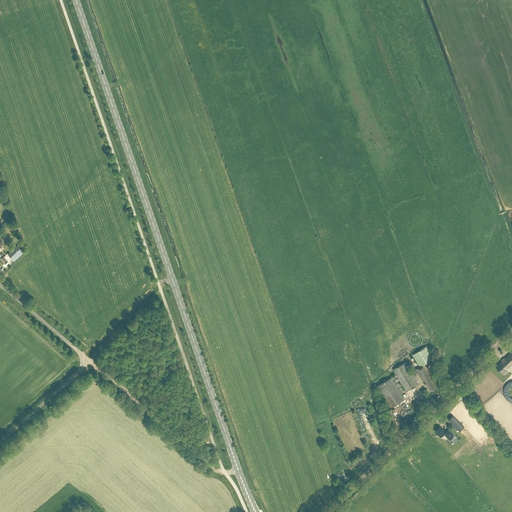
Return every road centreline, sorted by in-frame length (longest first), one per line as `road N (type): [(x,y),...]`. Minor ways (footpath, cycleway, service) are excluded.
road 1 (primary): [(228,444),(75,0)]
road 2 (tertiary): [(328,511),(511,331)]
road 3 (unclassified): [(0,440),(82,364),(76,349),(0,285)]
road 4 (track): [(224,472),(82,362)]
